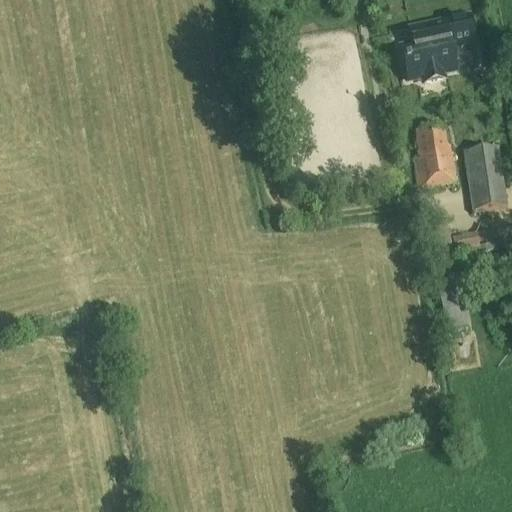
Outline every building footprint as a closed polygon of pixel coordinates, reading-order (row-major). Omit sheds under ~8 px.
[(474,44),(468,19),(414,31),(417,47),(399,51),(406,83),(423,79),(424,86),(442,82),(441,75),(455,72),(450,50),(474,44)] [(418,191),(455,185),(449,149),(446,150),(444,132),(415,136),(419,161),(413,162),(418,191)] [(497,149),(462,155),(471,215),(507,209),(497,149)] [(467,328),(446,226),(425,231),(446,332),(467,328)] [(476,236),(452,240),(455,258),(479,253),(476,236)] [(482,272),(486,289),(510,284),(506,267),(482,272)]
